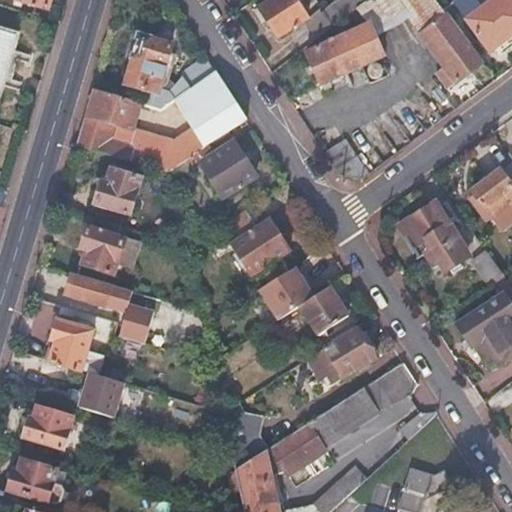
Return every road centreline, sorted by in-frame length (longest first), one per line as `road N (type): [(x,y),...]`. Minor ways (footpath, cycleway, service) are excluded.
road 1 (secondary): [(91,0),(0,304)]
road 2 (residential): [(511,485),(338,220)]
road 3 (residential): [(338,220),(196,0)]
road 4 (residential): [(511,92),(338,220)]
